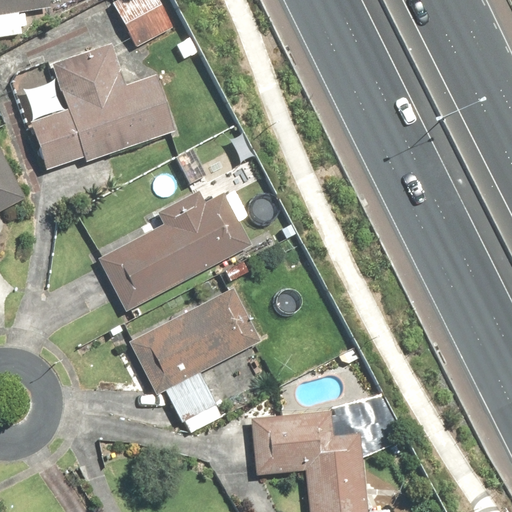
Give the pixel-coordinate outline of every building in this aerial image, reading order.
[(0,0),(0,37),(44,34),(41,0),(0,0)] [(164,0),(115,0),(137,49),(178,30),(164,0)] [(30,117),(47,173),(179,135),(161,74),(129,84),(117,42),(52,61),(65,107),(30,117)] [(0,217),(35,200),(0,132),(0,217)] [(164,224),(99,258),(128,313),(259,245),(221,173),(155,207),(164,224)] [(240,272),(126,331),(158,394),(273,335),(240,272)] [(336,409),(251,413),(255,476),(308,473),(309,511),(372,511),(369,431),(337,433),(336,409)]
